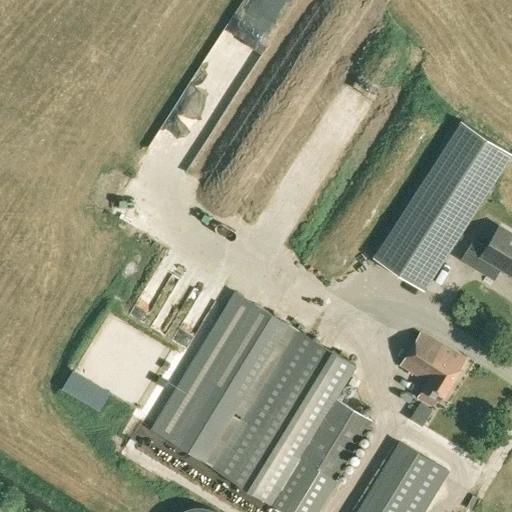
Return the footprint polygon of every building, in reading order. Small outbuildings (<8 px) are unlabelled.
[(277,0),(268,0),(235,44),(251,56),(257,61),(294,13),(277,0)] [(511,150),(464,119),(375,256),(425,288),(511,153),(511,150)] [(125,220),(150,226),(158,197),(132,190),(125,220)] [(179,250),(193,225),(159,206),(145,231),(179,250)] [(511,272),(511,232),(499,224),(485,246),(473,238),(461,257),(475,266),(482,254),(511,272)] [(256,301),(172,437),(206,458),(289,321),(256,301)] [(289,321),(206,458),(214,464),(299,327),(289,321)] [(299,327),(214,464),(272,499),(279,503),(293,511),(313,511),(330,485),(335,476),(372,417),(337,395),(357,363),(299,327)] [(420,330),(401,362),(427,378),(418,395),(432,403),(436,396),(441,399),(466,357),(420,330)] [(355,511),(422,511),(438,487),(388,456),(355,511)]
